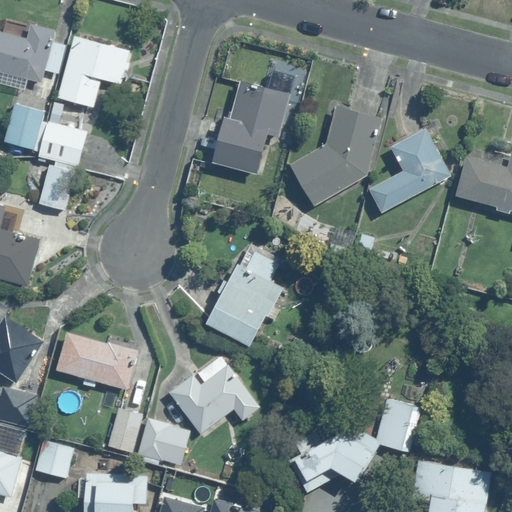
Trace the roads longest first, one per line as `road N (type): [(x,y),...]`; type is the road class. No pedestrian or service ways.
road 1 (residential): [(138,246),(203,0)]
road 2 (residential): [(269,0),(511,64)]
